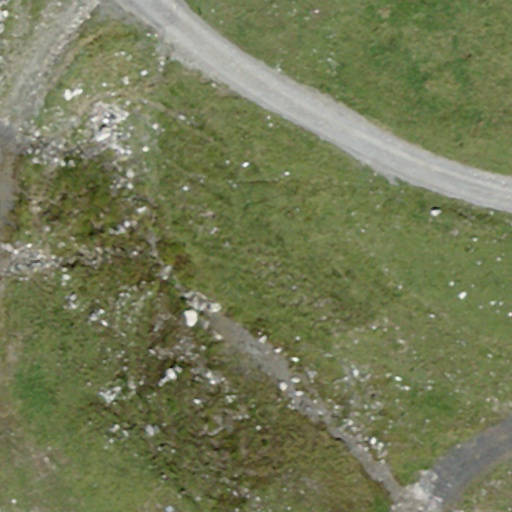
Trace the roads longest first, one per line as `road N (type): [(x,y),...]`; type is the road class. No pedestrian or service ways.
road 1 (track): [(157,0),(220,57),(374,148),(511,196)]
road 2 (track): [(0,192),(12,128),(59,26),(86,0)]
